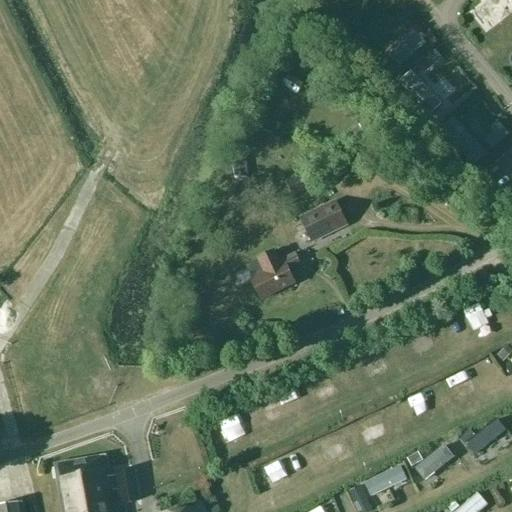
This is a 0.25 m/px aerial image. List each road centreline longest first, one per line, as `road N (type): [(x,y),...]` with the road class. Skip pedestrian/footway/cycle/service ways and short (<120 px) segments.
road 1 (unclassified): [(511,240),(319,336),(0,458)]
road 2 (unknown): [(232,511),(232,471),(243,442),(508,327)]
